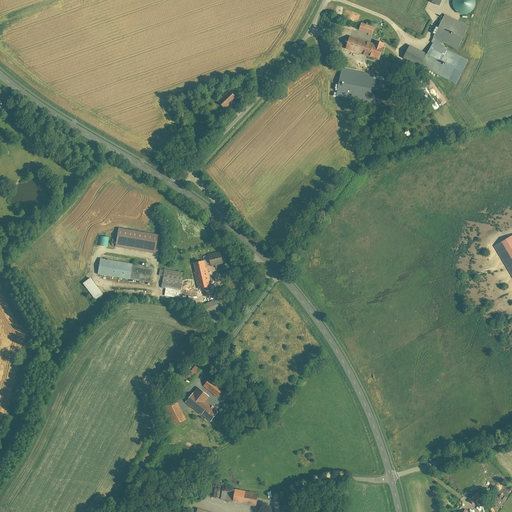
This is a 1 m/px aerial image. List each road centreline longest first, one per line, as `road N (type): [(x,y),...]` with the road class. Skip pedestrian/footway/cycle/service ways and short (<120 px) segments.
road 1 (residential): [(109,511),(146,458),(157,403),(179,360),(269,262)]
road 2 (tertiary): [(390,477),(346,370),(269,262)]
road 3 (residential): [(177,186),(290,59),(323,0)]
road 4 (tertiary): [(177,186),(0,74)]
road 5 (residential): [(390,477),(327,485),(258,508)]
road 6 (residential): [(511,439),(390,477)]
